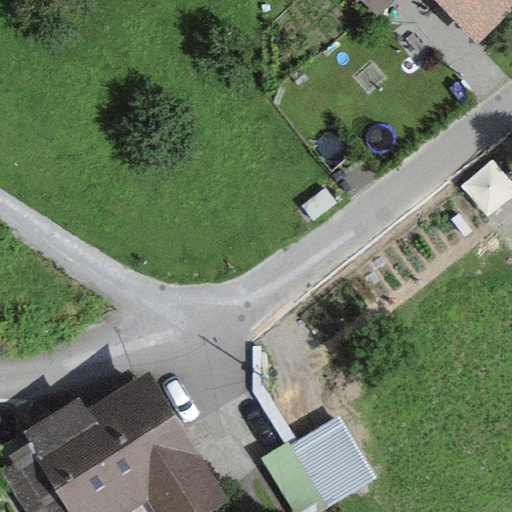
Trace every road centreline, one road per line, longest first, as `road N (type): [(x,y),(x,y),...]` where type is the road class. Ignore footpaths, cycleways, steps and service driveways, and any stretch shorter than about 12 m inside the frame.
road 1 (residential): [(511,110),(250,303),(190,324)]
road 2 (track): [(190,324),(0,209)]
road 3 (track): [(190,324),(84,364),(0,381)]
